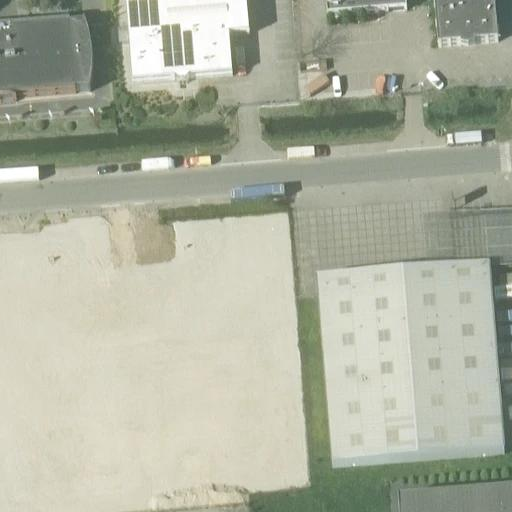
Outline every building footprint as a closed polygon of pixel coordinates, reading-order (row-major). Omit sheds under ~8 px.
[(249,36),(245,0),(192,0),(185,1),(185,0),(124,0),(127,26),(147,25),(149,43),(129,45),(132,86),(232,77),(229,38),(249,36)] [(433,0),(438,49),(461,47),(461,49),(468,50),(475,47),(475,46),(498,44),(494,0),(325,0),(327,19),(406,12),(405,0),(433,0)] [(0,102),(15,101),(75,96),(90,94),(91,84),(91,67),(90,50),(87,34),(84,25),(70,25),(9,30),(9,29),(0,30),(0,102)] [(511,267),(511,219),(453,224),(456,271),(316,282),(331,469),(503,456),(488,269),(511,267)] [(70,270),(0,276),(0,498),(290,472),(270,253),(150,263),(155,323),(76,330),(70,270)] [(511,511),(511,494),(397,504),(398,511),(511,511)]
